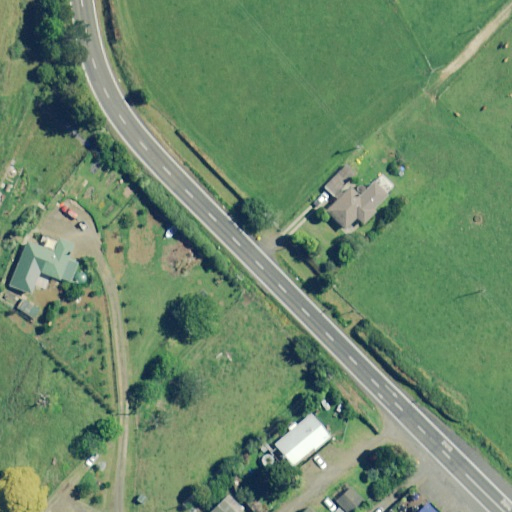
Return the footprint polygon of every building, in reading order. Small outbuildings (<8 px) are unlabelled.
[(358,197),(348,187),(357,178),(344,165),(322,189),(335,201),(325,211),(344,230),(355,218),(362,225),(373,213),(371,211),(386,196),(372,183),(358,197)] [(37,245),(25,240),(16,263),(69,284),(77,263),(67,260),(73,245),(56,238),(54,242),(41,236),(37,245)] [(39,311),(21,300),(16,308),(33,320),(39,311)] [(327,437),(309,415),(273,444),(292,467),(327,437)] [(272,455),(261,456),(262,468),(273,467),(272,455)] [(349,486),(332,501),(340,511),(358,496),(349,486)] [(237,511),(240,510),(227,496),(209,511),(237,511)]
